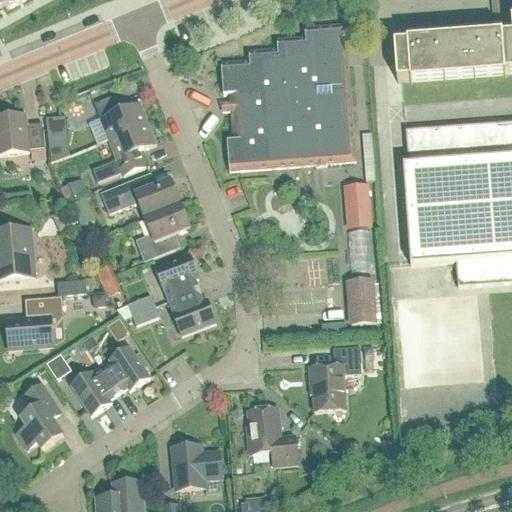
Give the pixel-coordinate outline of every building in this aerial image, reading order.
[(0,0),(6,8),(20,0),(0,0)] [(511,24),(511,25),(511,34),(511,33),(511,39),(406,48),(405,38),(395,39),(396,49),(395,49),(398,86),(511,77),(511,24)] [(248,57),(249,66),(220,69),(223,99),(232,99),(236,144),(226,145),(229,176),(355,166),(345,30),(304,33),(305,43),(276,45),(277,55),(248,57)] [(94,109),(108,145),(148,129),(139,108),(118,117),(112,102),(94,109)] [(25,119),(0,121),(0,160),(29,157),(29,154),(45,153),(42,128),(26,129),(25,119)] [(61,163),(58,153),(69,152),(65,120),(45,123),(49,154),(48,154),(50,168),(61,163)] [(511,127),(406,135),(408,170),(403,170),(411,271),(456,267),(458,292),(511,288),(511,127)] [(156,150),(148,129),(108,145),(116,165),(92,175),(97,188),(129,175),(124,162),(156,150)] [(375,186),(371,138),(361,139),(365,187),(375,186)] [(138,208),(145,224),(180,210),(170,186),(155,191),(150,179),(100,199),(109,220),(138,208)] [(68,189),(59,193),(66,208),(74,205),(68,189)] [(347,234),(372,232),(368,189),(344,191),(347,234)] [(136,246),(136,247),(144,267),(180,253),(175,240),(190,234),(180,210),(145,224),(151,240),(136,246)] [(30,233),(0,235),(0,285),(34,282),(30,233)] [(124,294),(140,289),(131,259),(115,264),(124,294)] [(189,261),(155,274),(168,308),(196,297),(192,285),(198,283),(189,261)] [(101,288),(115,283),(110,270),(96,276),(101,288)] [(372,284),(348,286),(351,330),(376,328),(372,284)] [(57,287),(58,301),(86,299),(85,285),(57,287)] [(201,308),(196,297),(168,308),(181,341),(216,328),(207,306),(201,308)] [(128,310),(132,321),(155,312),(151,301),(128,310)] [(55,332),(63,321),(62,302),(24,305),(26,324),(10,326),(12,354),(53,351),(52,333),(55,332)] [(159,322),(155,312),(132,321),(136,331),(159,322)] [(322,341),(347,339),(347,331),(322,332),(322,341)] [(309,373),(310,391),(312,391),(314,418),(346,416),(344,381),(361,379),(360,352),(333,354),(334,371),(309,373)] [(129,353),(100,372),(117,397),(126,391),(129,397),(150,383),(129,353)] [(100,372),(90,378),(85,371),(66,384),(71,391),(91,422),(111,409),(107,403),(117,397),(100,372)] [(32,415),(20,423),(26,432),(15,440),(27,457),(38,450),(42,455),(63,441),(48,419),(58,412),(42,389),(23,402),(32,415)] [(277,414),(248,417),(249,432),(247,432),(249,460),(272,458),(273,471),(297,469),(295,441),(280,443),(277,414)] [(201,451),(172,454),(176,495),(205,493),(204,485),(221,483),(219,457),(202,459),(201,451)] [(114,505),(96,506),(96,511),(142,511),(141,487),(113,489),(114,505)]
